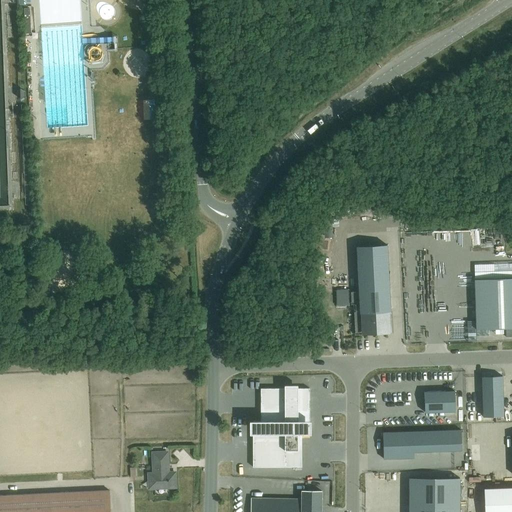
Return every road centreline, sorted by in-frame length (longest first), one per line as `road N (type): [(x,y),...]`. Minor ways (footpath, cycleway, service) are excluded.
road 1 (tertiary): [(238,217),(305,132),(510,0)]
road 2 (residential): [(238,217),(203,195),(191,0)]
road 3 (unclassified): [(511,357),(353,363)]
road 4 (tertiary): [(213,367),(214,286),(238,217)]
road 5 (unclassified): [(353,363),(351,511)]
road 6 (tertiary): [(209,511),(213,367)]
road 7 (unclassified): [(353,363),(213,367)]
